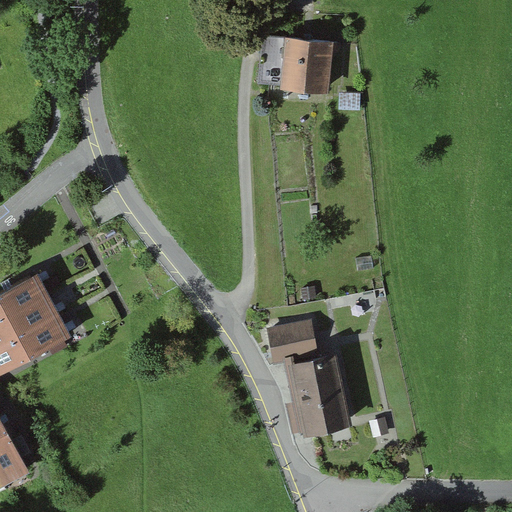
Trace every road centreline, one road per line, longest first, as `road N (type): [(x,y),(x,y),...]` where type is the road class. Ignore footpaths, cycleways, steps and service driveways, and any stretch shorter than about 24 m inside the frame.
road 1 (residential): [(104,143),(148,224),(257,368),(295,462),(321,494)]
road 2 (unclassified): [(321,494),(511,495)]
road 3 (residential): [(90,0),(104,143)]
road 4 (residential): [(0,225),(104,143)]
